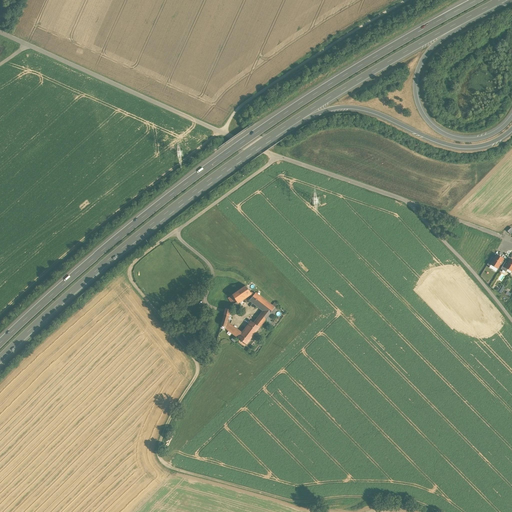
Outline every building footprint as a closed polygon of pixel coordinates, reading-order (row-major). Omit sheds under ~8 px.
[(494,258),(491,264),(498,268),(503,259),(497,255),(494,258)] [(246,286),(233,295),(237,302),(251,293),(246,286)] [(233,295),(228,298),(233,305),(237,302),(233,295)] [(258,298),(254,295),(250,299),(265,311),(255,324),(259,328),(275,308),(259,296),(258,298)] [(231,310),(226,308),(222,325),(226,328),(227,322),(231,310)] [(243,334),(227,322),(226,328),(239,338),(243,334)] [(243,334),(239,338),(246,344),(259,328),(255,324),(252,322),(243,334)]
